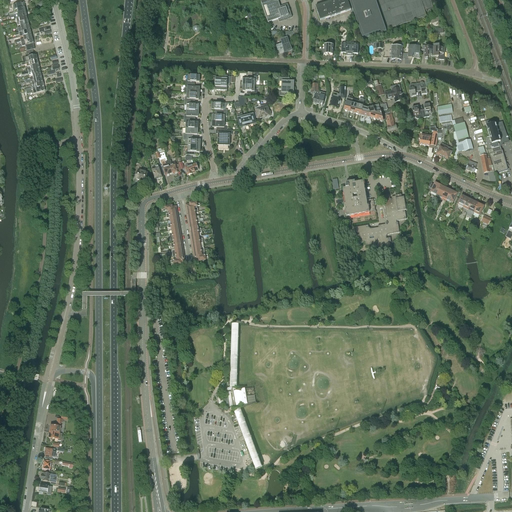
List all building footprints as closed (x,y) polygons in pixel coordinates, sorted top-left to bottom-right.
[(335,0),(330,2),(335,16),(351,10),(347,0),(335,0)] [(348,0),(362,38),(379,32),(380,33),(380,35),(386,33),(385,31),(385,30),(426,16),(425,13),(426,12),(426,11),(433,8),(430,0),(348,0)] [(279,22),(292,17),(287,4),(280,7),(278,2),(260,1),(268,23),(278,19),(279,22)] [(315,7),(320,21),(335,16),(330,2),(322,4),(315,7)] [(22,3),(13,5),(14,9),(13,9),(13,13),(9,14),(9,16),(25,12),(24,6),(23,3),(22,3)] [(28,21),(26,17),(18,19),(19,21),(16,22),(12,23),(13,25),(16,24),(28,21)] [(32,39),(31,34),(23,36),(23,39),(14,41),(15,43),(20,42),(32,39)] [(291,50),(287,38),(280,40),(282,44),(276,46),(277,52),(284,50),(285,52),(291,50),(292,51),(292,50),(291,50)] [(33,44),(32,39),(20,42),(21,46),(25,46),(26,51),(33,50),(34,49),(33,44)] [(378,42),(374,43),(374,49),(383,49),(383,44),(382,44),(382,41),(378,42)] [(345,56),(349,56),(350,43),(346,42),(346,44),(341,44),(341,54),(346,54),(345,56)] [(354,43),(350,43),(349,56),(353,56),(353,54),(358,55),(358,44),(353,44),(354,43)] [(402,59),(402,54),(402,47),(402,44),(397,44),(397,47),(391,47),(391,60),(402,61),(402,59)] [(433,57),(433,47),(434,45),(425,44),(425,46),(422,46),(422,51),(425,51),(424,59),(428,60),(428,57),(433,57)] [(324,54),(325,55),(327,55),(333,55),(333,46),(324,45),(324,54)] [(444,60),(445,48),(442,48),(439,45),(434,45),(433,47),(433,57),(438,57),(438,60),(444,60)] [(419,59),(420,47),(416,46),(415,46),(408,46),(408,54),(408,60),(411,60),(412,58),(419,59)] [(39,69),(38,64),(29,67),(30,69),(27,70),(25,70),(25,72),(28,72),(39,69)] [(41,78),(40,73),(29,76),(29,79),(25,80),(24,80),(24,82),(25,82),(41,78)] [(185,81),(185,85),(194,85),(194,82),(199,82),(200,76),(188,76),(188,81),(185,81)] [(215,91),(216,91),(219,91),(221,91),(221,79),(216,79),(216,77),(212,77),(212,85),(215,85),(215,91)] [(227,79),(221,79),(221,91),(223,91),(225,91),(227,91),(227,85),(230,86),(230,77),(227,77),(227,79)] [(243,80),(243,81),(243,82),(243,84),(242,86),(254,86),(255,81),(257,81),(257,77),(249,77),(249,80),(243,80)] [(282,82),(281,87),(293,88),(293,86),(293,85),(293,83),(293,82),(288,81),(288,78),(280,78),(279,82),(282,82)] [(420,83),(416,84),(418,90),(420,89),(422,95),(427,94),(426,85),(424,85),(424,83),(422,82),(420,83)] [(32,90),(44,87),(42,83),(32,85),(32,87),(32,88),(27,89),(27,91),(31,90),(32,90)] [(410,97),(416,96),(415,90),(418,90),(416,84),(413,85),(413,84),(411,84),(409,86),(410,88),(408,88),(410,97)] [(193,88),(194,85),(185,85),(185,88),(187,88),(187,93),(199,94),(199,93),(199,92),(199,91),(199,90),(199,88),(193,88)] [(375,87),(378,97),(384,95),(381,85),(375,87)] [(254,86),(242,86),(242,88),(243,90),(242,92),(247,92),(247,95),(251,95),(251,97),(254,98),(256,98),(256,92),(254,91),(254,86)] [(315,93),(315,94),(319,95),(319,92),(318,92),(318,88),(310,88),(310,86),(308,86),(308,93),(315,93)] [(293,88),(281,87),(281,93),(279,92),(279,96),(287,96),(287,93),(293,94),(293,92),(293,91),(293,90),(293,89),(293,88)] [(345,99),(345,88),(339,88),(339,94),(338,94),(334,107),(338,109),(339,105),(341,104),(341,102),(340,101),(341,98),(345,99)] [(399,88),(392,90),(392,91),(385,93),(387,100),(394,98),(395,102),(403,100),(401,95),(402,94),(401,93),(399,88)] [(334,107),(338,94),(332,92),(328,106),(334,107)] [(199,94),(187,93),(187,99),(185,99),(185,102),(193,102),(193,100),(199,100),(199,98),(199,96),(199,95),(199,94)] [(352,100),(353,100),(352,97),(348,96),(347,99),(347,98),(343,110),(344,110),(344,111),(346,112),(347,111),(349,112),(352,100)] [(357,101),(353,100),(352,100),(349,112),(350,112),(350,113),(352,113),(354,113),(357,101)] [(363,103),(357,101),(354,113),(355,114),(357,115),(358,115),(360,115),(362,107),(363,103)] [(193,105),(193,102),(185,102),(184,105),(187,106),(186,111),(198,111),(198,110),(198,109),(198,107),(198,105),(193,105)] [(223,104),(212,104),(211,110),(217,110),(217,113),(218,113),(227,114),(227,110),(225,110),(225,109),(228,104),(223,104)] [(424,111),(422,112),(423,118),(426,117),(427,118),(429,117),(430,116),(430,114),(431,114),(429,104),(423,105),(424,111)] [(438,115),(452,113),(451,105),(437,107),(438,115)] [(264,117),(261,106),(255,108),(258,119),(259,119),(261,119),(261,118),(264,117)] [(269,112),(268,107),(262,109),(264,117),(270,115),(271,114),(270,111),(269,112)] [(367,108),(362,107),(360,115),(361,115),(361,116),(363,117),(364,116),(367,117),(367,118),(369,118),(370,118),(367,108)] [(367,108),(370,118),(372,119),(375,120),(376,120),(373,110),(372,107),(367,108)] [(420,118),(423,118),(422,112),(419,112),(418,107),(412,108),(414,117),(415,117),(415,118),(417,119),(419,119),(420,118)] [(379,109),(373,110),(376,120),(379,120),(379,121),(382,122),(383,121),(379,109)] [(394,126),(390,110),(385,112),(385,111),(382,112),(384,121),(386,120),(388,127),(387,127),(388,131),(396,129),(395,126),(394,126)] [(198,111),(186,111),(186,116),(184,116),(184,120),(192,120),(192,117),(198,117),(198,116),(198,114),(198,113),(198,112),(198,111)] [(213,116),(213,117),(212,119),(212,120),(212,122),(224,122),(224,117),(227,117),(227,114),(218,113),(218,116),(213,116)] [(440,123),(452,121),(451,115),(439,118),(440,123)] [(465,152),(473,150),(470,140),(469,140),(464,123),(462,118),(454,120),(454,121),(456,126),(453,127),(452,127),(456,152),(459,152),(464,151),(465,152)] [(192,123),(192,120),(184,120),(184,123),(186,123),(186,129),(198,129),(198,127),(198,125),(198,123),(192,123)] [(508,140),(502,122),(492,125),(492,124),(489,121),(483,122),(484,128),(486,127),(489,137),(485,138),(488,150),(500,147),(501,147),(503,143),(503,142),(508,140)] [(224,122),(212,122),(212,126),(212,128),(218,128),(218,130),(224,131),(226,131),(226,128),(224,128),(224,122)] [(444,129),(444,128),(442,128),(442,129),(442,131),(437,131),(437,133),(437,138),(441,139),(441,135),(447,135),(447,129),(444,129)] [(198,129),(186,129),(185,134),(183,134),(183,137),(191,138),(191,137),(192,135),(197,135),(197,133),(197,132),(198,131),(198,129)] [(224,131),(218,130),(216,130),(216,134),(218,134),(217,146),(219,146),(223,146),(224,131)] [(232,131),(226,131),(224,131),(223,146),(226,146),(228,146),(229,146),(230,135),(232,135),(232,131)] [(429,146),(430,137),(430,136),(423,135),(423,136),(421,136),(419,145),(424,146),(426,147),(426,146),(429,146)] [(194,137),(191,137),(191,138),(183,137),(183,141),(188,141),(188,146),(200,147),(200,145),(200,143),(200,142),(200,141),(194,141),(194,137)] [(442,157),(446,149),(442,147),(443,146),(440,145),(436,155),(439,156),(439,157),(441,158),(442,157)] [(200,147),(188,146),(188,152),(186,152),(185,155),(194,156),(194,152),(199,153),(200,151),(200,149),(200,148),(200,147)] [(488,173),(490,182),(496,181),(492,166),(491,166),(489,160),(486,160),(483,147),(477,148),(480,157),(484,174),(488,173)] [(508,170),(502,151),(501,151),(500,147),(488,150),(495,173),(496,174),(507,170),(508,170)] [(446,149),(442,157),(443,157),(443,159),(445,160),(446,159),(448,160),(452,151),(450,149),(449,150),(446,149)] [(170,161),(168,162),(172,175),(174,174),(175,174),(177,174),(177,173),(178,173),(175,163),(171,164),(170,161)] [(169,175),(172,175),(168,162),(165,162),(166,165),(162,166),(166,176),(167,176),(169,176),(169,175)] [(465,170),(474,173),(477,165),(469,162),(465,170)] [(188,165),(185,166),(185,168),(188,175),(192,174),(192,172),(198,170),(196,164),(188,167),(188,165)] [(163,177),(160,167),(159,168),(158,166),(155,166),(152,167),(152,168),(152,170),(151,170),(154,180),(163,177)] [(137,175),(134,174),(132,179),(135,180),(136,179),(139,180),(139,182),(141,182),(141,181),(145,182),(147,176),(148,174),(147,172),(146,172),(145,172),(138,170),(137,175)] [(366,201),(363,181),(355,183),(355,181),(351,182),(346,183),(346,185),(345,185),(345,188),(342,189),(345,204),(344,204),(344,207),(346,217),(347,217),(347,220),(372,215),(372,216),(376,215),(375,211),(373,199),(366,201)] [(434,185),(429,182),(428,186),(433,188),(432,189),(431,190),(430,191),(431,192),(430,193),(436,195),(440,186),(435,183),(434,185)] [(442,186),(441,186),(440,186),(436,195),(442,198),(446,189),(443,188),(443,187),(442,186)] [(447,200),(451,191),(450,190),(449,190),(448,190),(446,189),(442,198),(447,200)] [(457,194),(451,191),(447,200),(453,203),(454,203),(454,201),(454,200),(457,194)] [(389,195),(383,196),(387,222),(386,225),(378,226),(378,228),(370,229),(368,228),(368,225),(354,228),(354,232),(356,232),(359,233),(359,235),(355,236),(356,240),(358,240),(360,241),(360,243),(366,242),(367,244),(372,243),(373,247),(375,247),(377,248),(378,250),(382,250),(382,248),(388,247),(387,245),(389,243),(391,242),(390,238),(386,239),(386,237),(387,235),(399,233),(398,222),(396,223),(396,221),(406,219),(405,210),(406,210),(403,197),(401,198),(401,194),(395,195),(395,197),(392,197),(391,198),(391,199),(390,200),(389,195)] [(457,205),(463,208),(467,199),(465,198),(465,197),(463,196),(462,197),(462,196),(457,205)] [(468,199),(467,199),(463,208),(468,211),(473,202),(470,200),(468,199)] [(475,202),(473,202),(468,211),(474,213),(478,204),(477,204),(477,203),(475,202)] [(480,205),(478,204),(474,213),(479,216),(483,208),(483,207),(482,206),(481,205),(480,205)] [(488,225),(491,219),(484,215),(481,221),(488,225)] [(238,326),(231,325),(229,388),(236,388),(238,326)] [(245,405),(243,390),(233,392),(233,388),(235,388),(235,376),(231,375),(230,388),(228,389),(228,391),(231,391),(231,392),(223,393),(224,399),(223,400),(223,402),(224,402),(225,402),(226,408),(234,407),(234,408),(231,408),(231,411),(234,411),(236,417),(238,422),(242,421),(238,409),(240,409),(239,406),(245,405)] [(255,395),(247,396),(248,404),(255,403),(255,395)] [(255,470),(261,467),(240,409),(233,411),(255,470)] [(50,426),(49,431),(49,432),(59,434),(59,431),(60,430),(61,429),(60,428),(60,423),(62,423),(62,420),(57,419),(55,427),(50,426)] [(48,434),(48,438),(58,440),(58,441),(59,441),(60,441),(61,441),(61,440),(62,437),(61,437),(61,434),(59,434),(49,432),(49,434),(48,434)] [(44,451),(44,453),(44,457),(45,457),(52,458),(53,458),(54,458),(55,453),(54,453),(54,450),(45,448),(45,451),(44,451)] [(45,462),(43,461),(43,465),(42,465),(42,467),(42,468),(49,470),(50,463),(48,462),(45,461),(45,462)] [(55,483),(56,476),(42,473),(42,476),(41,475),(40,479),(43,480),(43,481),(55,483)] [(38,488),(38,491),(38,492),(39,492),(38,494),(42,495),(42,493),(47,493),(46,495),(51,495),(52,487),(39,485),(39,488),(38,488)]
